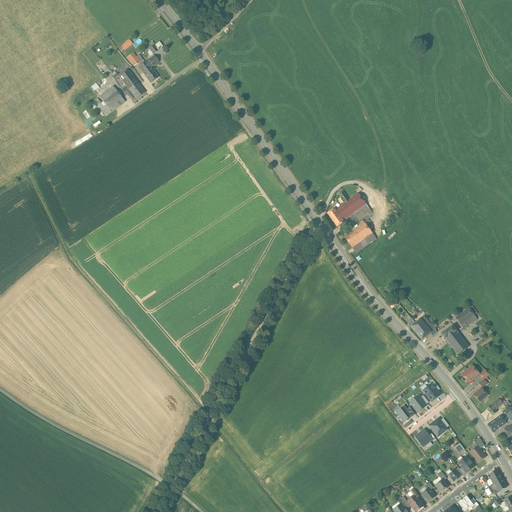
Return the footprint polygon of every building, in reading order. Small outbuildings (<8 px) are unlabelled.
[(140,37),(134,42),(137,46),(143,41),(140,37)] [(129,40),(121,46),(125,50),(133,44),(129,40)] [(154,45),(149,49),(153,54),(158,51),(154,45)] [(133,53),(127,58),(134,66),(140,62),(133,53)] [(154,56),(147,61),(146,61),(139,66),(143,72),(142,73),(150,84),(159,77),(151,68),(159,62),(154,56)] [(138,83),(128,71),(119,77),(126,86),(124,88),(128,92),(130,91),(129,90),(138,83)] [(138,83),(129,90),(130,91),(136,99),(145,93),(138,83)] [(114,87),(100,97),(103,101),(117,91),(114,87)] [(117,91),(103,101),(103,102),(107,107),(121,97),(117,91)] [(121,97),(107,107),(111,113),(125,102),(121,97)] [(101,103),(98,106),(106,117),(111,113),(107,107),(103,102),(101,103)] [(349,200),(343,192),(339,194),(345,203),(349,200)] [(345,203),(335,210),(344,221),(347,219),(349,218),(354,214),(366,205),(358,194),(349,200),(345,203)] [(366,205),(354,214),(359,220),(371,211),(366,205)] [(335,210),(334,209),(327,214),(337,228),(348,220),(347,219),(344,221),(335,210)] [(359,220),(354,214),(349,218),(353,224),(359,220)] [(359,226),(344,237),(352,248),(372,234),(367,226),(364,222),(359,226)] [(372,234),(352,248),(357,254),(376,239),(372,234)] [(469,308),(455,318),(463,329),(477,319),(472,313),(469,308)] [(481,317),(476,310),(475,311),(472,313),(477,319),(481,317)] [(435,329),(424,316),(411,327),(422,340),(430,333),(435,329)] [(453,326),(441,335),(446,340),(458,356),(469,347),(457,331),(453,326)] [(468,370),(466,368),(465,367),(462,370),(462,371),(464,373),(462,375),(469,383),(479,374),(473,367),(471,369),(470,368),(468,370)] [(485,370),(480,375),(484,379),(489,375),(485,370)] [(484,380),(479,384),(482,388),(487,383),(484,380)] [(425,384),(421,388),(432,402),(441,395),(437,391),(440,389),(435,382),(427,388),(425,384)] [(487,395),(482,388),(474,395),(480,402),(487,395)] [(414,403),(412,404),(418,413),(427,406),(426,405),(428,403),(423,396),(420,398),(419,396),(412,400),(414,403)] [(498,398),(494,403),(498,408),(503,404),(498,398)] [(494,403),(486,409),(492,416),(496,413),(495,411),(498,408),(494,403)] [(404,406),(395,412),(404,423),(415,414),(410,407),(407,410),(404,406)] [(501,415),(487,425),(493,433),(506,423),(501,415)] [(438,419),(429,426),(436,434),(437,432),(440,435),(447,430),(446,428),(449,426),(443,419),(441,421),(438,419)] [(425,430),(415,437),(423,447),(433,440),(433,441),(435,439),(431,433),(429,435),(425,430)] [(484,446),(479,438),(474,442),(477,447),(478,447),(479,449),(484,446)] [(465,450),(460,443),(454,448),(459,454),(465,450)] [(479,449),(478,447),(477,447),(470,452),(478,462),(485,457),(479,449)] [(474,467),(466,457),(459,463),(466,473),(474,467)] [(464,475),(458,468),(456,470),(460,476),(461,477),(464,475)] [(456,470),(455,469),(452,471),(452,472),(448,475),(454,482),(457,479),(460,476),(456,470)] [(447,479),(441,471),(437,474),(442,480),(443,479),(444,480),(447,479)] [(501,479),(497,471),(490,475),(492,479),(491,480),(493,484),(501,479)] [(442,480),(436,485),(438,488),(438,489),(439,491),(440,491),(441,492),(449,486),(444,480),(443,479),(442,480)] [(501,479),(493,484),(492,484),(488,488),(491,494),(494,493),(495,494),(499,492),(499,491),(506,487),(501,479)] [(430,490),(429,488),(427,489),(422,493),(425,496),(424,497),(426,499),(427,499),(429,502),(435,497),(434,495),(435,494),(432,491),(431,492),(430,490)] [(419,496),(414,489),(410,492),(414,497),(416,496),(417,498),(419,496)] [(461,500),(458,502),(465,511),(468,509),(470,511),(473,509),(472,507),(474,506),(474,505),(467,495),(463,498),(464,499),(462,500),(461,500)] [(414,497),(413,499),(412,498),(411,497),(408,500),(408,501),(409,502),(408,502),(416,511),(423,506),(417,498),(416,496),(414,497)] [(406,505),(401,498),(397,501),(401,505),(401,504),(403,507),(406,505)]
